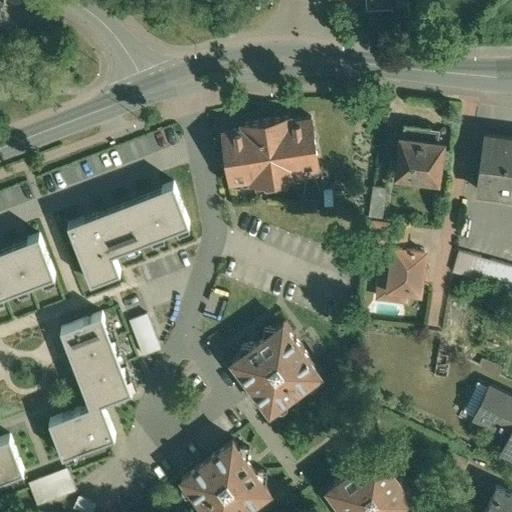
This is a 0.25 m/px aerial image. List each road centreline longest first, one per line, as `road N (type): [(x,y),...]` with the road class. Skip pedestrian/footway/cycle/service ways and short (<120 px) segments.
road 1 (secondary): [(511,77),(311,59),(183,82)]
road 2 (residential): [(183,82),(211,214),(182,386)]
road 3 (secondary): [(183,82),(0,150)]
road 4 (residential): [(183,82),(66,0)]
